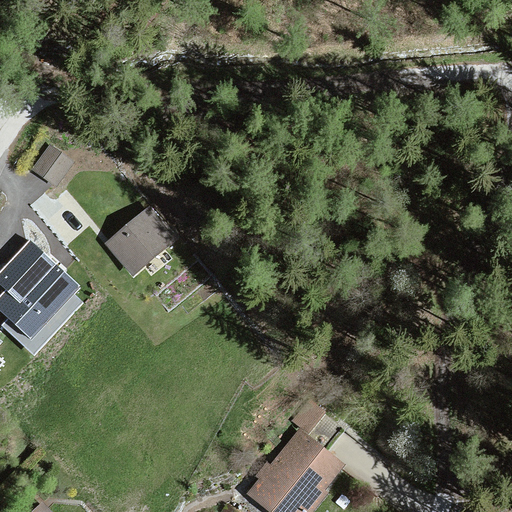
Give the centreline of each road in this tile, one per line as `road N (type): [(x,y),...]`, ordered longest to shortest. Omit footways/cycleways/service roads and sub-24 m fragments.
road 1 (track): [(511,56),(61,75)]
road 2 (track): [(511,119),(502,174),(466,252),(445,336),(443,511)]
road 3 (residential): [(326,432),(394,489),(443,511)]
